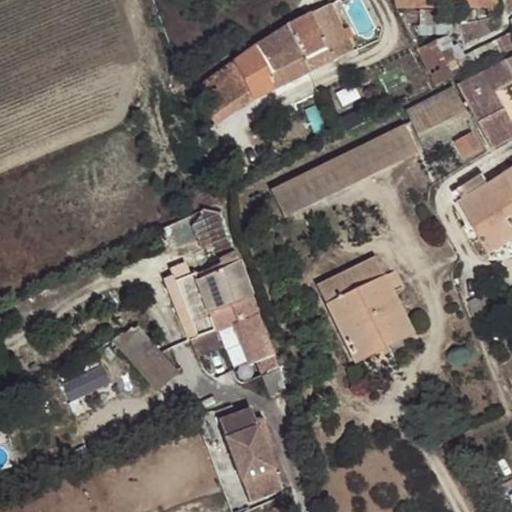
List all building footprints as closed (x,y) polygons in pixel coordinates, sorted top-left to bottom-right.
[(391,0),(393,9),(498,7),(495,0),(391,0)] [(303,17),(318,25),(312,13),(303,17)] [(299,48),(319,39),(323,37),(318,25),(303,17),(288,24),(299,48)] [(310,72),(299,48),(288,24),(287,25),(253,48),(234,63),(252,100),(310,72)] [(416,50),(436,87),(465,73),(458,60),(452,47),(453,46),(449,36),(448,36),(437,40),(416,50)] [(330,62),(319,39),(299,48),(310,72),(330,62)] [(511,66),(509,61),(457,86),(493,150),(511,139),(511,123),(496,93),(511,84),(511,66)] [(252,100),(234,63),(195,92),(199,109),(210,124),(217,120),(220,124),(252,100)] [(412,129),(461,106),(452,87),(404,110),(412,129)] [(225,136),(220,124),(217,120),(210,124),(205,127),(211,142),(214,141),(216,144),(223,141),(222,138),(225,136)] [(390,131),(403,159),(415,153),(402,126),(390,131)] [(276,218),(403,159),(390,131),(263,188),(276,218)] [(462,159),(479,150),(470,132),(453,141),(462,159)] [(511,170),(503,176),(511,190),(511,170)] [(486,255),(511,239),(511,190),(503,176),(487,186),(482,178),(451,196),(486,255)] [(217,212),(199,207),(217,256),(218,260),(234,254),(217,212)] [(352,359),(374,348),(369,337),(396,322),(372,274),(381,269),(371,250),(310,283),(352,359)] [(249,296),(234,254),(218,260),(216,261),(217,265),(196,275),(194,273),(172,282),(195,340),(233,324),(247,362),(237,366),(243,382),(261,375),(277,368),(257,315),(249,296)] [(369,337),(374,348),(412,327),(381,269),(372,274),(396,322),(369,337)] [(172,282),(170,278),(169,275),(166,277),(190,342),(195,340),(172,282)] [(187,343),(190,342),(166,277),(162,278),(163,281),(187,343)] [(138,329),(116,345),(157,391),(177,373),(138,329)] [(195,340),(190,342),(197,360),(224,350),(217,332),(195,340)] [(69,396),(111,385),(106,364),(64,376),(69,396)] [(277,368),(261,375),(268,391),(284,385),(277,368)] [(212,413),(215,422),(245,502),(278,489),(252,422),(247,409),(232,415),(229,407),(212,413)] [(259,419),(252,422),(278,489),(285,486),(259,419)]
